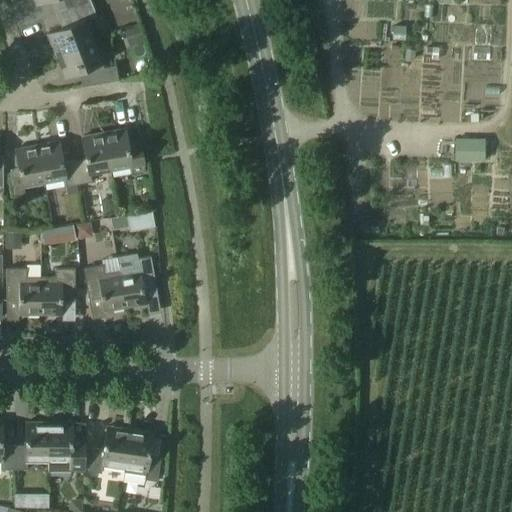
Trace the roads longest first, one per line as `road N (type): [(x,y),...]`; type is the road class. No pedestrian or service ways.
road 1 (residential): [(0,373),(284,373)]
road 2 (secondary): [(287,243),(243,0)]
road 3 (secondary): [(305,373),(302,281),(287,243)]
road 4 (secondary): [(287,243),(284,373)]
road 5 (secondary): [(289,493),(301,457),(305,373)]
road 6 (secondary): [(284,373),(289,493)]
